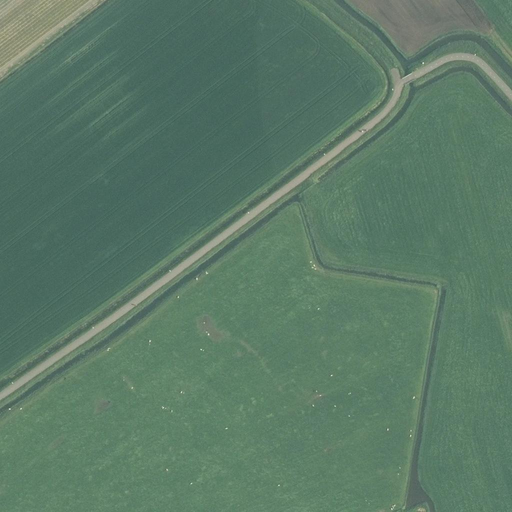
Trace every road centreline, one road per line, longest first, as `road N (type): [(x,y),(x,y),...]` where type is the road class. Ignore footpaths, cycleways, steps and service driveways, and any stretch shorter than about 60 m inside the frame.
road 1 (unclassified): [(0,396),(383,113),(402,82)]
road 2 (track): [(398,85),(385,58),(315,0)]
